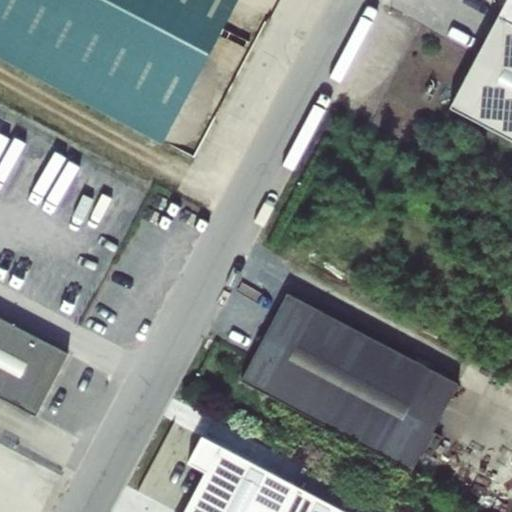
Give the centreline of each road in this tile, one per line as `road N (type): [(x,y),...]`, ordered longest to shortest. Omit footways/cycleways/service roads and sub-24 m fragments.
road 1 (residential): [(365,0),(94,511)]
road 2 (unknown): [(0,294),(159,388)]
road 3 (unknown): [(115,472),(0,412)]
